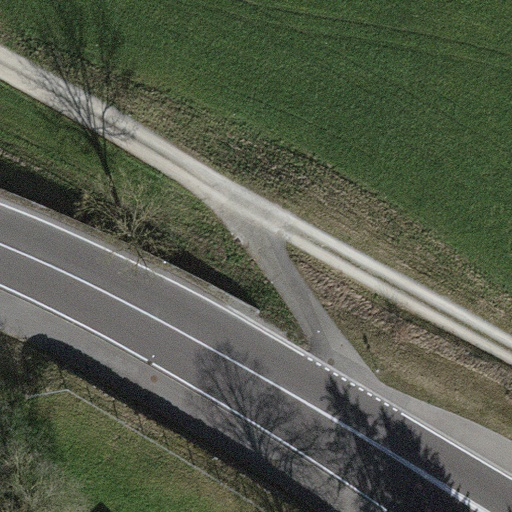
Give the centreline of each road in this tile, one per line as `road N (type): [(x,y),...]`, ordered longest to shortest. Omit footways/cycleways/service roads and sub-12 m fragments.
road 1 (primary): [(480,511),(179,329),(0,243)]
road 2 (track): [(511,352),(221,187)]
